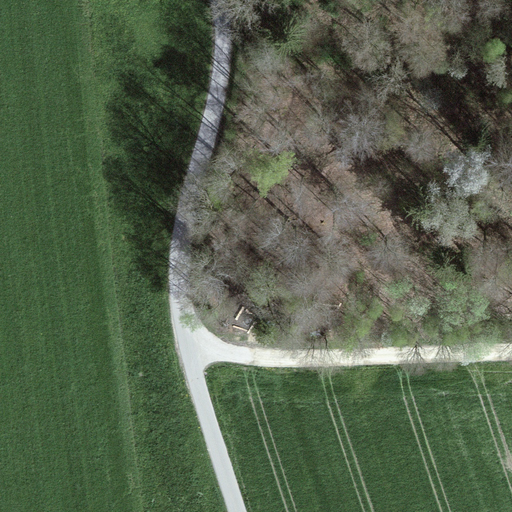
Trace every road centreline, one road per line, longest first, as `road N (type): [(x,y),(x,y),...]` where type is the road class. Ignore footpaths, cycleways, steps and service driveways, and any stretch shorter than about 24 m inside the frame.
road 1 (unclassified): [(219,0),(221,41),(183,213),(178,288),(194,379),(239,511)]
road 2 (track): [(511,350),(293,359),(186,348)]
